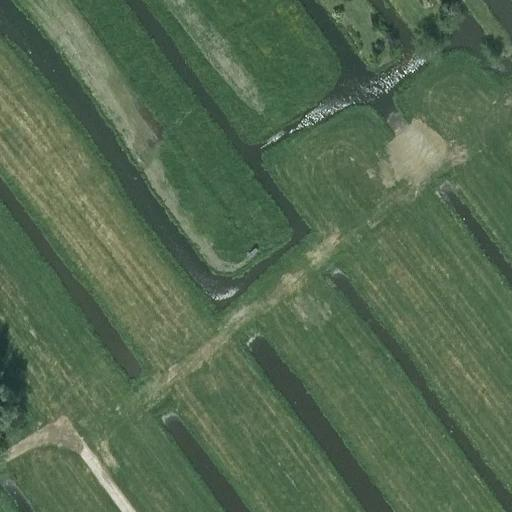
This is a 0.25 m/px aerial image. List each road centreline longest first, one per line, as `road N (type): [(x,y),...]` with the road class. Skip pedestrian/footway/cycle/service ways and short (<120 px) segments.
road 1 (track): [(459,162),(162,389),(59,426)]
road 2 (track): [(123,511),(59,426),(0,459)]
